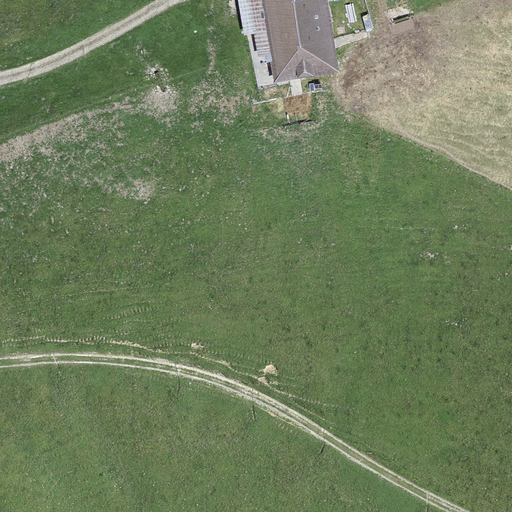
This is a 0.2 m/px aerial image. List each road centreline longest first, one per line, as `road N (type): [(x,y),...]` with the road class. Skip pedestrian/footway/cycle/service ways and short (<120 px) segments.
road 1 (track): [(0,371),(216,392),(432,511)]
road 2 (track): [(0,80),(79,51),(168,0)]
